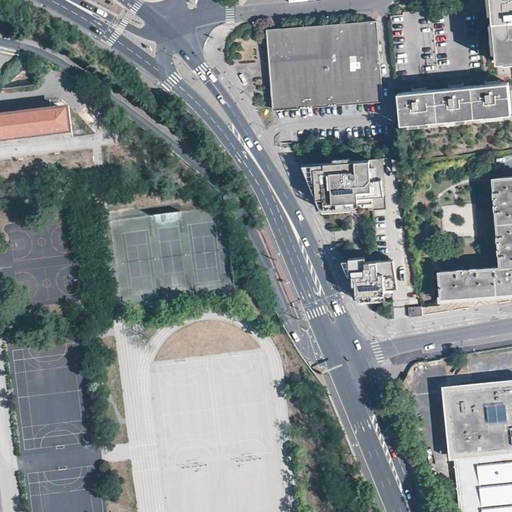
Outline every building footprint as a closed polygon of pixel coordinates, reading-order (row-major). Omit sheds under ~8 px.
[(441,0),(442,9),(456,8),(454,0),(441,0)] [(511,0),(488,0),(495,62),(503,62),(503,63),(511,62),(511,0)] [(272,108),(382,100),(376,21),(266,30),(269,67),(272,108)] [(506,83),(498,84),(485,85),(462,87),(447,89),(425,91),(411,92),(397,94),(400,124),(509,112),(506,83)] [(0,138),(64,129),(62,107),(0,115),(0,138)] [(387,208),(383,158),(302,164),(323,213),(387,208)] [(441,297),(511,291),(511,175),(494,177),(501,265),(439,270),(441,297)] [(394,300),(391,259),(343,263),(360,303),(371,302),(394,300)] [(411,317),(423,314),(421,306),(409,308),(411,317)] [(511,511),(511,377),(444,385),(461,511),(511,511)]
